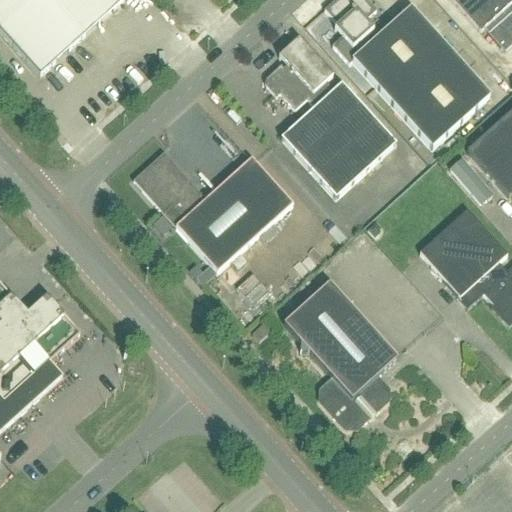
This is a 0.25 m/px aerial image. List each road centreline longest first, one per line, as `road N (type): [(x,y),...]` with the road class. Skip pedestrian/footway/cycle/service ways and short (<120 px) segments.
road 1 (unclassified): [(50,217),(290,0)]
road 2 (tertiary): [(205,389),(50,217)]
road 3 (unclassified): [(205,389),(69,511)]
road 4 (tertiary): [(316,511),(205,389)]
road 5 (unclassified): [(511,420),(410,511)]
